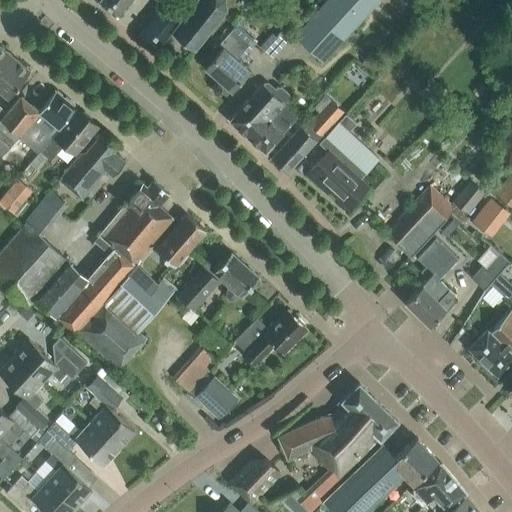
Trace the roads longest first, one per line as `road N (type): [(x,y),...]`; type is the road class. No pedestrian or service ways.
road 1 (residential): [(349,350),(2,35),(33,0)]
road 2 (residential): [(373,330),(345,290),(192,130),(45,0)]
road 3 (tertiary): [(131,511),(349,350)]
road 4 (tertiary): [(497,459),(373,330)]
